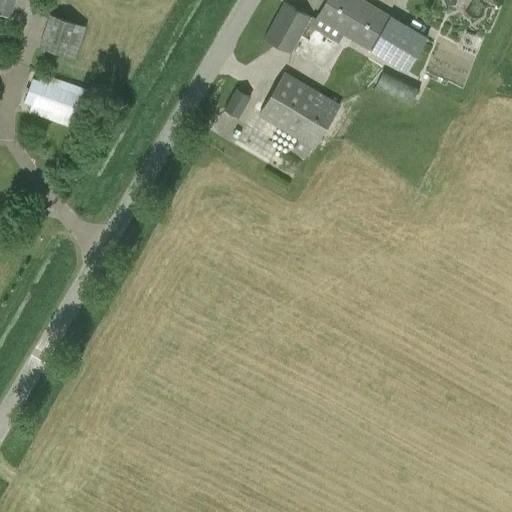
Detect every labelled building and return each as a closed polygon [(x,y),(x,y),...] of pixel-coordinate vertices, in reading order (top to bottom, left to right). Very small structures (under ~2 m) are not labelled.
[(15,0),(0,0),(0,13),(10,16),(15,0)] [(406,71),(427,37),(365,0),(325,0),(316,17),(406,71)] [(291,53),(311,17),(283,1),(263,38),(291,53)] [(74,58),(84,26),(52,16),(41,47),(74,58)] [(376,86),(411,104),(419,89),(384,70),(376,86)] [(340,104),(285,71),(258,115),(299,139),(292,150),(305,158),(312,146),(314,147),(340,104)] [(80,130),(93,92),(42,74),(40,81),(33,79),(24,103),(31,105),(29,112),(80,130)] [(249,97),(235,88),(223,108),(239,117),(249,97)]
